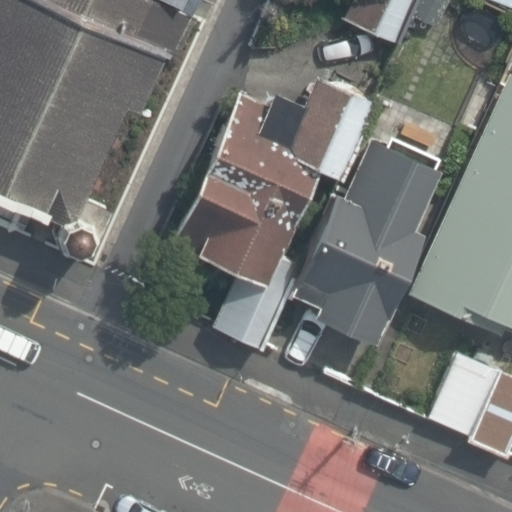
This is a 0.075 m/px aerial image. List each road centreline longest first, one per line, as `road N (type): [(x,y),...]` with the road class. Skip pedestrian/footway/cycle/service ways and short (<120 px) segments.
road 1 (residential): [(60,385),(243,0)]
road 2 (tertiary): [(60,385),(355,511)]
